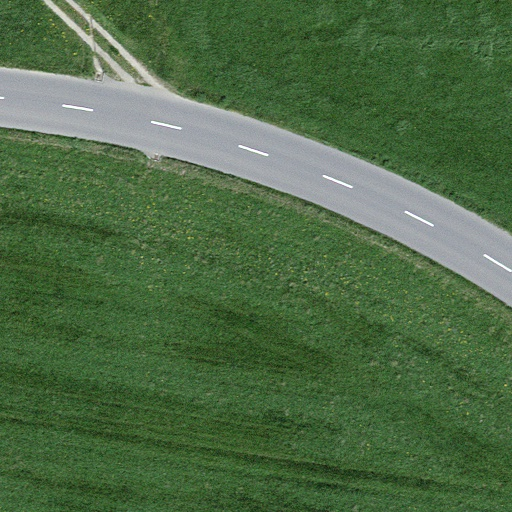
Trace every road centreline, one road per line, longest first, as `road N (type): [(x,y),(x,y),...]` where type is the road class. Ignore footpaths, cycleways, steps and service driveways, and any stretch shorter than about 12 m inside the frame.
road 1 (tertiary): [(511,270),(411,212),(240,145),(0,96)]
road 2 (track): [(59,0),(145,84),(156,123)]
